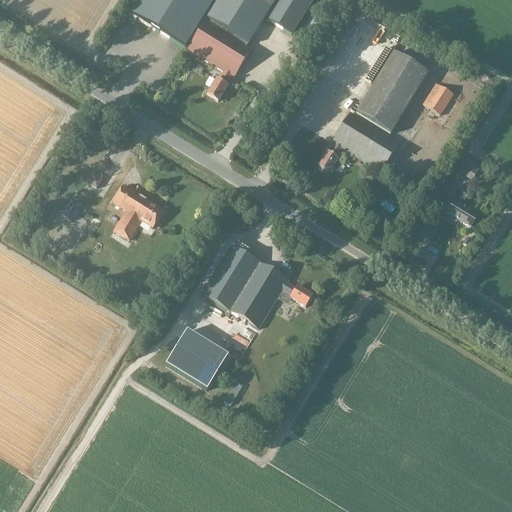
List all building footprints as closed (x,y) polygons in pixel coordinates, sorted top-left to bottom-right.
[(313,0),(139,0),(130,15),(184,49),(189,42),(192,44),(188,51),(222,73),(217,81),(215,80),(206,96),(217,102),(226,87),(225,86),(230,77),(233,79),(251,49),(247,46),(264,19),(291,36),(313,0)] [(381,174),(399,144),(358,119),(359,116),(390,135),(428,75),(393,54),(356,114),(357,115),(355,117),(351,114),(333,144),(335,145),(329,154),(327,153),(318,168),(329,175),(333,169),(337,171),(343,162),(337,158),(342,150),(381,174)] [(440,117),(453,96),(435,85),(422,106),(440,117)] [(462,158),(455,170),(472,181),(479,169),(462,158)] [(96,190),(103,180),(92,173),(86,184),(96,190)] [(152,229),(163,212),(123,187),(112,204),(126,213),(114,232),(129,242),(141,222),(152,229)] [(457,190),(444,212),(451,217),(449,219),(455,222),(456,223),(458,221),(470,228),(471,227),(478,231),(477,231),(478,232),(479,231),(478,231),(483,223),(476,218),(463,209),(455,204),(458,199),(461,201),(462,199),(464,200),(467,196),(466,196),(467,194),(458,189),(457,190)] [(68,227),(82,205),(71,198),(58,221),(68,227)] [(258,243),(255,236),(250,239),(253,245),(258,243)] [(232,248),(202,297),(228,313),(258,331),(281,292),(290,297),(289,299),(305,308),(311,297),(296,288),(295,290),(286,284),(287,282),(258,264),(232,248)] [(206,392),(227,358),(186,332),(165,367),(206,392)] [(236,346),(240,340),(231,334),(227,339),(236,346)] [(233,355),(235,349),(227,347),(225,352),(233,355)]
